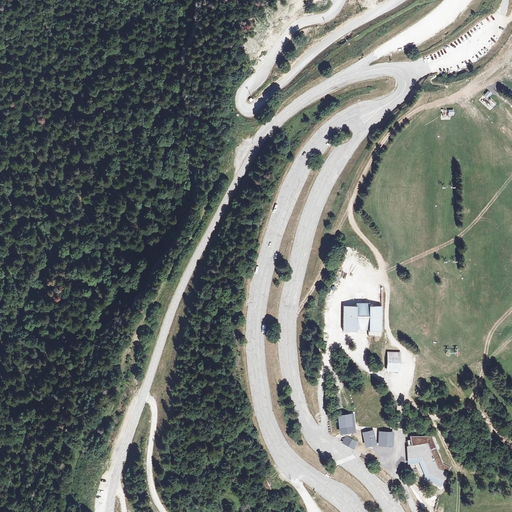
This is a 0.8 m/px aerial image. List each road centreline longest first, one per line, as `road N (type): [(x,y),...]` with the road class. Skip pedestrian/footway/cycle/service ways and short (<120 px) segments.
road 1 (tertiary): [(109,511),(181,285),(237,179),(286,111),(355,73)]
road 2 (unclassified): [(385,105),(331,126),(304,163),(268,260),(256,337),(277,443),(355,511)]
road 3 (track): [(0,357),(102,159),(83,71),(40,165),(0,218)]
road 4 (unclassified): [(394,511),(371,481),(311,433),(288,349),(289,308),(318,202),(385,105)]
road 5 (track): [(484,419),(466,411),(427,416),(400,388),(407,356),(387,331),(386,277),(350,208),(389,133),(415,110),(466,89)]
road 6 (track): [(393,466),(400,388),(366,367),(335,326),(344,285),(386,277)]
road 7 (track): [(162,511),(150,474),(156,406),(143,395)]
road 8 (unclassified): [(355,73),(454,0)]
